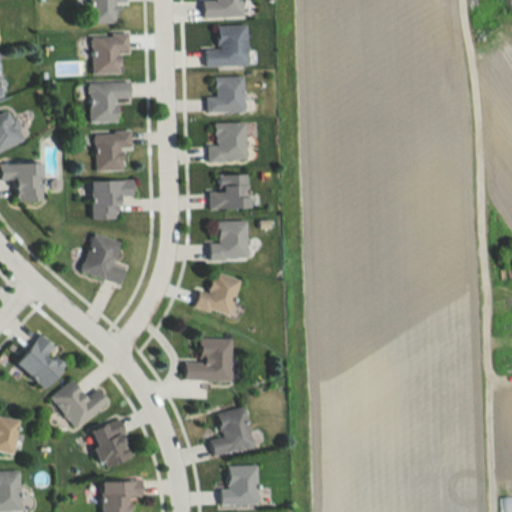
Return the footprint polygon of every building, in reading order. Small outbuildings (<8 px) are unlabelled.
[(114,3),(125,2),(124,0),(87,0),(88,23),(114,22),(114,3)] [(242,16),(241,0),(201,0),(201,16),(242,16)] [(245,65),(245,24),(215,25),(215,48),(203,48),(203,66),(245,65)] [(90,73),(118,72),(118,50),(126,50),(126,34),(89,34),(90,73)] [(241,76),(212,76),(213,96),(203,96),(204,112),(242,112),(241,76)] [(128,98),(127,81),(86,81),(87,122),(116,121),(115,98),(128,98)] [(0,106),(0,149),(22,139),(6,104),(0,106)] [(205,145),(205,161),(244,160),(243,122),(212,123),(213,145),(205,145)] [(92,131),(93,170),(121,170),(120,147),(129,147),(128,131),(92,131)] [(39,162),(0,162),(0,180),(13,180),(13,201),(40,201),(39,162)] [(207,191),(207,209),(246,209),(246,174),(216,174),(216,191),(207,191)] [(131,196),(131,179),(89,179),(89,219),(116,219),(116,196),(131,196)] [(207,260),(245,260),(244,220),(213,221),(214,243),(206,243),(207,260)] [(78,272),(118,284),(122,269),(110,265),(117,241),(89,233),(78,272)] [(236,278),(210,273),(206,292),(195,290),(191,308),(228,316),(236,278)] [(13,362),(42,388),(63,364),(48,351),(52,347),(38,334),(13,362)] [(228,338),(196,338),(195,361),(181,361),(181,380),(227,380),(228,338)] [(94,388),(83,397),(69,379),(47,395),(71,428),(105,403),(94,388)] [(213,412),(218,436),(206,439),(209,455),(250,446),(242,406),(213,412)] [(0,453),(10,455),(13,418),(0,416),(0,453)] [(100,468),(130,457),(115,419),(85,430),(100,468)] [(254,504),(254,464),(225,465),(225,488),(217,488),(217,504),(254,504)] [(0,511),(16,511),(16,471),(0,470),(0,511)] [(98,511),(126,511),(126,496),(138,496),(138,480),(98,481),(98,511)] [(499,511),(511,511),(511,496),(499,497),(499,511)]
